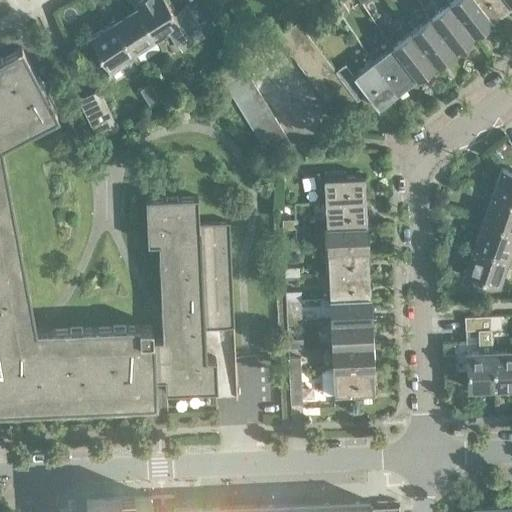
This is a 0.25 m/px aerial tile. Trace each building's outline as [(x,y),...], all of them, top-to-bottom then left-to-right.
[(129,0),(135,8),(113,22),(133,56),(135,55),(136,54),(135,52),(155,39),(131,0),(129,0)] [(166,0),(131,0),(155,39),(169,31),(175,41),(186,33),(187,35),(200,26),(186,4),(174,11),(166,0)] [(337,0),(333,3),(341,16),(348,11),(341,0),(337,0)] [(491,20),(476,0),(450,0),(448,1),(473,34),(491,20)] [(506,0),(476,0),(491,20),(510,5),(506,0)] [(448,1),(429,16),(454,49),(473,34),(448,1)] [(429,16),(410,31),(435,63),(454,49),(429,16)] [(133,56),(113,22),(90,37),(99,52),(89,58),(100,76),(111,69),(113,72),(126,64),(124,61),(125,61),(129,68),(139,61),(135,55),(133,56)] [(285,47),(305,31),(299,22),(278,38),(285,47)] [(246,54),(258,46),(244,24),(232,32),(246,54)] [(291,55),(312,40),(305,31),(285,47),(291,55)] [(435,63),(410,31),(391,45),(416,78),(435,63)] [(298,64),(318,48),(312,40),(291,55),(298,64)] [(391,45),(373,60),(397,92),(416,78),(391,45)] [(0,402),(5,402),(5,409),(155,402),(154,378),(164,377),(165,391),(217,389),(215,357),(204,358),(203,325),(233,324),(229,221),(198,222),(197,196),(145,198),(147,235),(158,235),(162,337),(152,337),(151,324),(50,329),(50,332),(36,335),(0,143),(0,135),(15,133),(16,136),(57,115),(42,87),(45,86),(39,75),(37,76),(21,47),(0,57),(0,402)] [(298,64),(305,72),(325,57),(318,48),(298,64)] [(305,72),(311,81),(331,65),(325,57),(305,72)] [(223,81),(244,68),(239,59),(217,72),(223,81)] [(349,92),(356,100),(366,93),(377,108),(397,92),(373,60),(353,75),(344,64),(335,71),(334,71),(336,75),(343,83),(349,92)] [(311,81),(317,89),(336,75),(334,71),(335,71),(331,65),(311,81)] [(244,68),(223,81),(229,91),(250,77),(244,68)] [(317,89),(324,98),(343,83),(336,75),(317,89)] [(171,81),(179,95),(188,89),(180,76),(171,81)] [(234,100),(256,87),(250,77),(229,91),(234,100)] [(324,98),(330,106),(349,92),(343,83),(324,98)] [(256,87),(234,100),(240,109),(262,96),(256,87)] [(98,138),(117,128),(98,88),(79,98),(98,138)] [(330,106),(337,115),(356,100),(349,92),(330,106)] [(245,118),(267,105),(262,96),(240,109),(245,118)] [(267,105),(245,118),(251,127),(272,114),(267,105)] [(256,135),(278,122),(272,114),(251,127),(256,135)] [(278,122),(256,135),(261,144),(283,131),(278,122)] [(274,164),(285,157),(280,149),(290,143),(283,131),(261,144),(274,164)] [(511,171),(502,168),(492,194),(511,201),(511,171)] [(346,176),(346,170),(324,170),(324,177),(323,177),(325,202),(365,200),(364,175),(346,176)] [(511,201),(492,194),(483,220),(511,229),(511,201)] [(365,200),(325,202),(326,226),(366,224),(365,200)] [(297,219),(282,219),(283,228),(297,227),(297,219)] [(511,229),(483,220),(474,245),(507,256),(511,258),(511,229)] [(368,248),(366,224),(326,226),(327,249),(368,248)] [(298,243),(283,243),(283,252),(298,251),(298,243)] [(507,256),(474,245),(465,272),(497,283),(507,256)] [(368,248),(327,249),(328,273),(369,271),(368,248)] [(299,266),(284,267),(285,276),(300,275),(299,266)] [(369,271),(328,273),(329,297),(370,295),(369,271)] [(300,290),(285,291),(286,299),(301,299),(300,290)] [(371,319),(370,295),(329,297),(330,321),(371,319)] [(287,324),(302,323),(301,314),(301,299),(286,299),(287,315),(287,324)] [(492,348),(491,329),(491,315),(464,316),(465,330),(478,330),(479,349),(465,350),(467,388),(494,387),(492,348)] [(491,315),(491,329),(501,329),(500,315),(491,315)] [(371,319),(330,321),(331,345),(372,343),(371,319)] [(303,338),(288,339),(288,347),(303,347),(303,338)] [(332,369),(373,367),(372,343),(331,345),(332,369)] [(511,386),(511,347),(492,348),(494,387),(511,386)] [(289,368),(301,367),(300,357),(288,357),(289,368)] [(301,367),(289,368),(290,403),(302,403),(301,367)] [(333,405),(343,405),(343,394),(374,392),(373,367),(332,369),(334,394),(333,394),(333,405)] [(151,511),(151,510),(151,496),(85,499),(85,511),(151,511)] [(370,501),(174,509),(174,511),(399,511),(399,505),(370,506),(370,501)]
